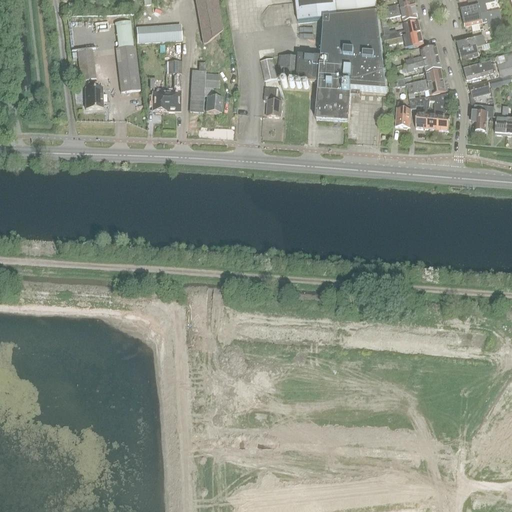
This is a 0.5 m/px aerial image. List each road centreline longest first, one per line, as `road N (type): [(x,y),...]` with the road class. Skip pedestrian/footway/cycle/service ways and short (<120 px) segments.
road 1 (track): [(511,296),(0,260)]
road 2 (secondary): [(456,179),(0,151)]
road 3 (residential): [(456,179),(461,107),(443,31)]
